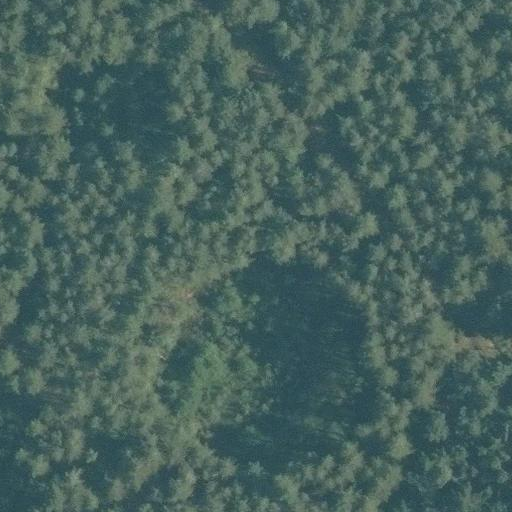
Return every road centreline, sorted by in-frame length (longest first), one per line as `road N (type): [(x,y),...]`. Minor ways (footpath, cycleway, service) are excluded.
road 1 (track): [(193,0),(511,407)]
road 2 (track): [(511,233),(382,511)]
road 3 (track): [(142,511),(0,334)]
